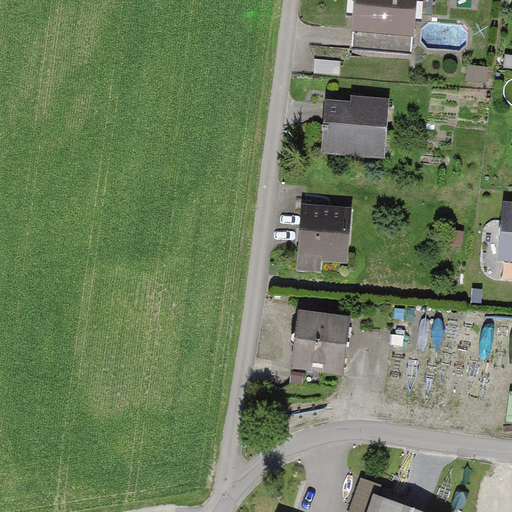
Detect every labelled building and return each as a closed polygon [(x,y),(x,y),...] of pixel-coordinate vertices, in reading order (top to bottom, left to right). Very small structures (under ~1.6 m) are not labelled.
[(356,0),(354,29),(358,30),(356,49),(412,54),(416,0),(356,0)] [(342,61),(316,59),(315,73),(340,75),(342,61)] [(328,104),(324,151),(351,154),(351,149),(387,152),(391,102),(368,100),(367,107),(328,104)] [(306,207),(302,268),(321,269),(322,257),(346,259),(350,211),(306,207)] [(511,211),(503,211),(498,259),(511,260),(511,211)] [(296,317),(289,372),(342,379),(349,324),(296,317)] [(415,511),(378,499),(382,486),(363,479),(350,511),(415,511)]
